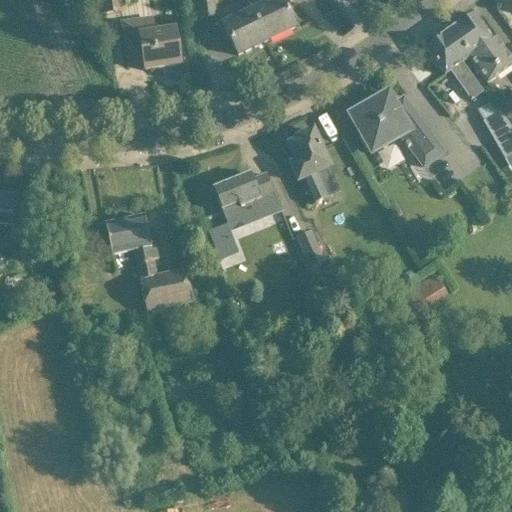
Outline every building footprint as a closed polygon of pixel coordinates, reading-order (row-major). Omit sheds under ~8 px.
[(95,0),(98,17),(126,14),(123,0),(95,0)] [(196,0),(199,20),(216,18),(213,0),(196,0)] [(267,43),(295,29),(281,0),(278,0),(252,13),(267,43)] [(238,57),(267,43),(252,13),(224,27),(238,57)] [(454,29),(454,30),(464,44),(460,46),(468,59),(469,59),(483,79),(487,85),(511,66),(511,61),(496,39),(493,41),(486,31),(474,15),(471,17),(468,18),(464,20),(463,23),(460,25),(460,26),(461,27),(455,31),(455,30),(454,29)] [(154,34),(152,20),(122,24),(126,47),(141,44),(145,71),(181,66),(175,30),(154,34)] [(430,47),(426,49),(437,66),(445,76),(451,72),(472,101),(483,93),(461,64),(468,59),(460,46),(464,44),(454,30),(446,35),(446,36),(447,37),(442,41),(441,40),(441,39),(440,39),(437,42),(434,42),(431,45),(430,47)] [(372,104),(350,117),(362,138),(361,139),(360,138),(359,139),(366,151),(367,151),(367,150),(368,149),(369,150),(372,154),(400,138),(406,145),(404,147),(407,150),(409,149),(424,169),(426,167),(444,154),(403,100),(395,106),(388,95),(378,100),(372,104)] [(495,101),(478,111),(484,122),(483,123),(505,161),(511,156),(511,130),(502,112),(495,101)] [(298,142),(289,146),(297,163),(290,166),(298,183),(301,181),(312,206),(329,199),(329,198),(317,173),(328,169),(330,168),(321,150),(313,132),(309,134),(308,132),(299,136),(299,138),(297,139),(298,142)] [(253,181),(251,175),(213,190),(228,227),(245,221),(246,223),(279,209),(266,176),(253,181)] [(0,227),(14,229),(15,211),(16,200),(0,198),(0,227)] [(150,247),(144,217),(105,225),(112,257),(133,252),(146,315),(192,305),(186,271),(157,277),(153,261),(159,260),(156,246),(150,247)] [(37,257),(39,231),(23,230),(21,255),(37,257)] [(315,277),(327,271),(310,233),(298,239),(315,277)] [(417,314),(447,294),(434,275),(405,293),(384,308),(394,322),(413,308),(417,314)] [(165,332),(204,321),(200,305),(160,316),(165,332)]
